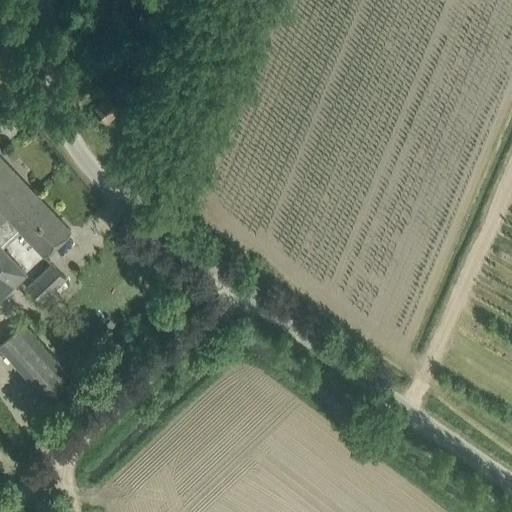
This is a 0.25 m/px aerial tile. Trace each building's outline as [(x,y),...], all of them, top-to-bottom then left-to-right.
[(122,81),(108,97),(120,108),(135,92),(122,81)] [(107,123),(120,108),(108,97),(94,111),(107,123)] [(0,223),(34,191),(0,155),(0,223)] [(71,230),(34,191),(0,223),(0,296),(26,272),(3,248),(21,231),(44,255),(71,230)] [(28,286),(41,300),(66,277),(52,262),(28,286)] [(3,347),(47,399),(68,381),(24,329),(3,347)]
